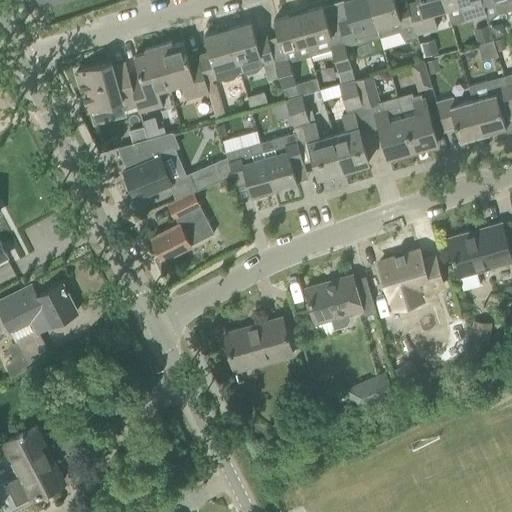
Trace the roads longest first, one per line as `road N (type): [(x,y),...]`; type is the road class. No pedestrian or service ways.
road 1 (residential): [(153,324),(285,256),(511,175)]
road 2 (unclassified): [(153,324),(16,56)]
road 3 (unclassified): [(230,0),(16,56)]
road 4 (unclassified): [(153,324),(247,511)]
